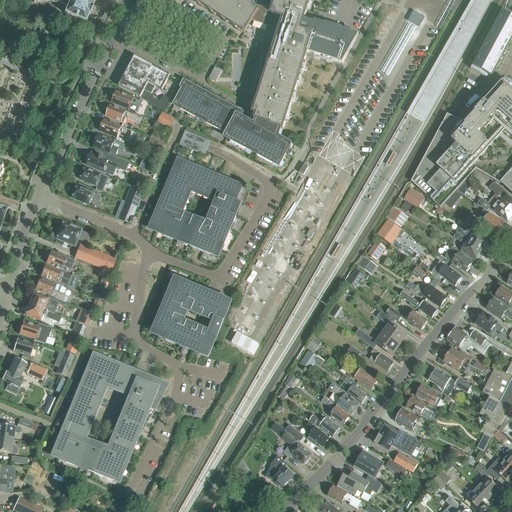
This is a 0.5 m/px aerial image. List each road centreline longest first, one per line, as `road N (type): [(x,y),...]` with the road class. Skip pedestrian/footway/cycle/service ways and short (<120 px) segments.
road 1 (residential): [(284,511),(511,246)]
road 2 (unclassified): [(39,198),(134,0)]
road 3 (residential): [(145,250),(216,281),(271,188)]
road 4 (residential): [(137,483),(180,370),(135,339)]
